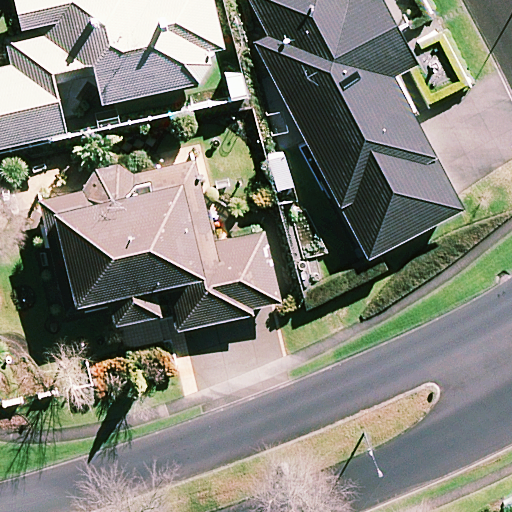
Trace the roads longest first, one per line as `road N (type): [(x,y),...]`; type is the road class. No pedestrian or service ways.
road 1 (tertiary): [(0,505),(305,408),(430,358),(511,312)]
road 2 (tertiary): [(511,417),(475,441),(286,511)]
